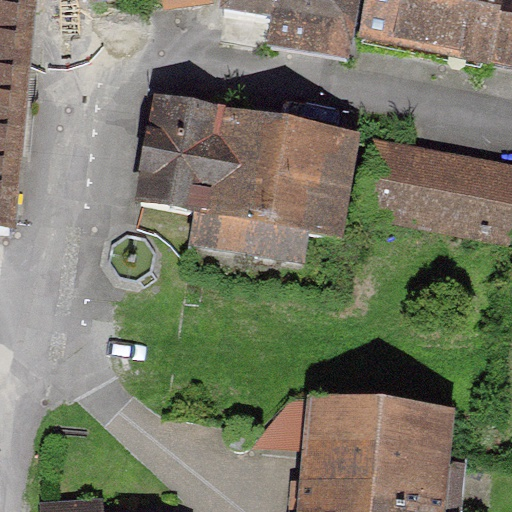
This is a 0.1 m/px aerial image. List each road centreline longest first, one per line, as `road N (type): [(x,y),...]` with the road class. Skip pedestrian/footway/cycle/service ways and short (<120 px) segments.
road 1 (residential): [(55,43),(368,85),(511,123)]
road 2 (residential): [(0,422),(79,143),(55,43)]
